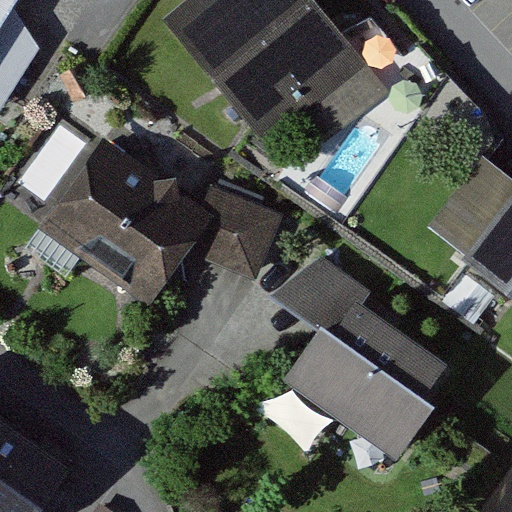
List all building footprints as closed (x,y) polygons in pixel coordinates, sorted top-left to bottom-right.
[(31,0),(0,0),(0,118),(47,40),(18,22),(31,0)] [(329,0),(197,0),(177,15),(278,142),(379,63),(329,0)] [(43,189),(79,141),(57,124),(21,173),(43,189)] [(201,216),(107,150),(52,228),(158,303),(195,251),(251,291),(296,228),(227,179),(201,216)] [(511,291),(511,185),(460,248),(511,291)] [(477,372),(378,294),(306,385),(405,464),(477,372)] [(57,511),(89,469),(0,405),(0,511),(57,511)]
